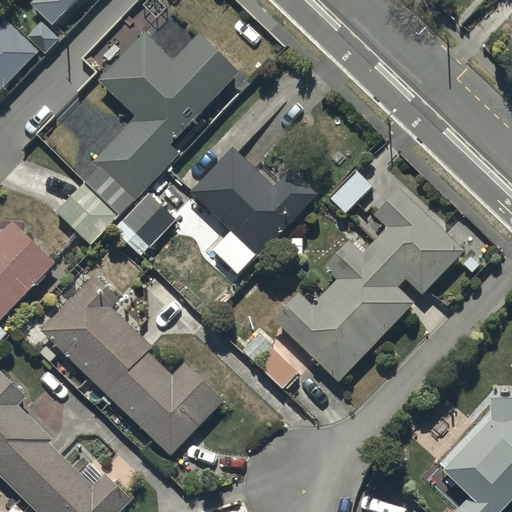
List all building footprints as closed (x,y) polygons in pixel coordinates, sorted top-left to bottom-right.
[(33,0),(32,2),(54,23),(75,0),(33,0)] [(0,90),(40,49),(27,36),(7,17),(0,24),(0,90)] [(27,36),(40,49),(45,53),(60,38),(43,20),(27,36)] [(85,181),(121,213),(180,150),(172,142),(243,69),(202,30),(175,59),(146,31),(102,78),(138,112),(94,159),(100,165),(85,181)] [(236,144),(191,189),(232,229),(214,247),(239,272),(257,253),(259,255),(320,193),(294,167),(277,184),(236,144)] [(347,211),(373,184),(358,169),(331,196),(347,211)] [(121,213),(85,181),(58,209),(93,243),(121,213)] [(322,361),(340,378),(416,301),(399,285),(407,277),(424,293),(466,249),(401,186),(376,211),(389,225),(364,250),(351,238),(325,265),(338,277),(313,302),(300,289),(275,316),(305,345),(303,347),(313,357),(312,358),(318,364),(322,361)] [(177,217),(150,191),(115,228),(142,254),(177,217)] [(0,341),(9,332),(0,323),(0,318),(57,260),(14,218),(0,232),(0,341)] [(51,360),(62,348),(173,454),(226,398),(187,361),(174,375),(149,351),(155,344),(114,305),(121,297),(95,272),(41,328),(52,339),(40,351),(51,360)] [(259,331),(242,349),(284,388),(301,370),(259,331)] [(123,511),(122,510),(133,498),(106,471),(103,474),(91,462),(82,471),(51,441),(54,437),(19,402),(27,394),(0,368),(0,472),(40,511),(123,511)] [(447,465),(445,467),(473,494),(455,511),(499,511),(511,498),(511,393),(491,393),(491,408),(441,460),(447,465)]
